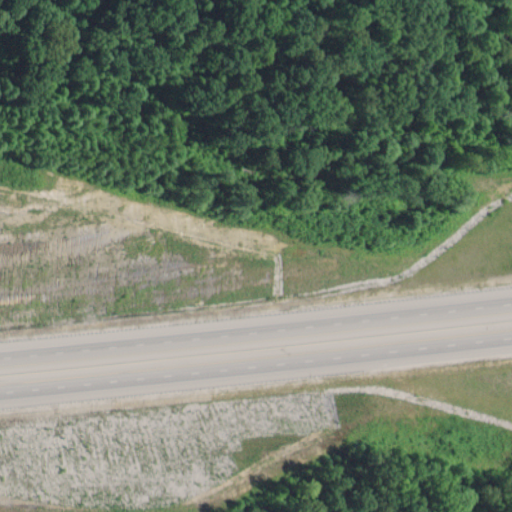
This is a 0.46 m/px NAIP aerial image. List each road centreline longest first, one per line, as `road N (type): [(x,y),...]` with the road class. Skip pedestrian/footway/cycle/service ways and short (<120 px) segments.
road 1 (motorway): [(511,302),(0,358)]
road 2 (motorway): [(0,394),(511,338)]
